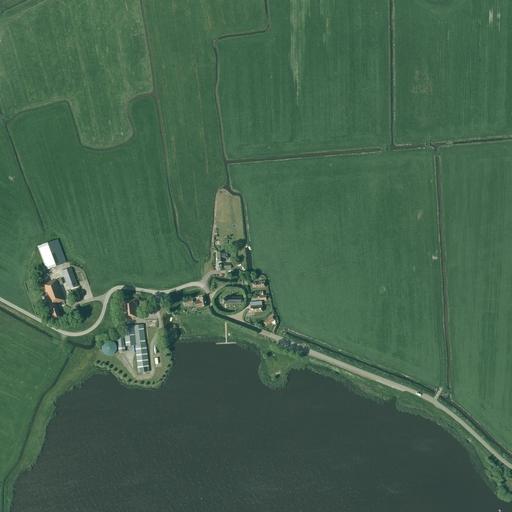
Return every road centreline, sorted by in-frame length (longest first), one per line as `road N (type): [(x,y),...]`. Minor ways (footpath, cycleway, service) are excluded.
road 1 (unclassified): [(511,467),(426,397),(234,321)]
road 2 (unclassified): [(209,298),(197,283),(157,292),(121,286),(108,294),(96,324),(79,334),(0,299)]
